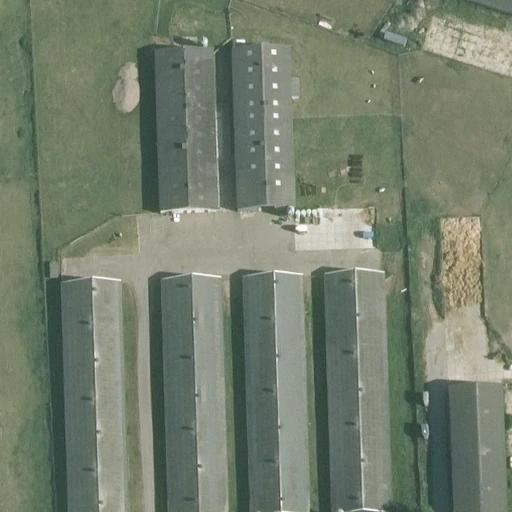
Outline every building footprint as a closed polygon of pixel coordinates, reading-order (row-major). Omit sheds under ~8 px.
[(511,0),(459,0),(511,16),(511,0)] [(289,50),(230,52),(236,214),(294,212),(293,196),(293,177),(290,100),(298,101),(298,82),(290,82),(289,50)] [(154,55),(159,216),(217,214),(212,53),(154,55)] [(421,274),(421,307),(433,307),(433,274),(421,274)] [(382,277),(324,279),(332,511),(331,511),(390,511),(390,508),(387,422),(382,277)] [(308,511),(301,280),(242,282),(250,511),(308,511)] [(227,511),(219,283),(160,285),(168,511),(227,511)] [(127,511),(119,286),(60,288),(68,511),(127,511)] [(452,511),(507,511),(501,389),(446,392),(452,511)]
